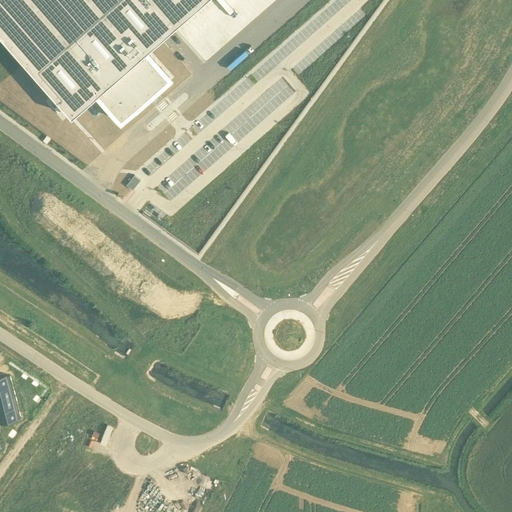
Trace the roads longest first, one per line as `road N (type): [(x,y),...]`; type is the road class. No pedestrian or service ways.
road 1 (tertiary): [(511,53),(303,305)]
road 2 (tertiary): [(319,322),(511,84)]
road 3 (tertiary): [(0,334),(126,418),(182,444),(204,444),(248,404)]
road 4 (unclassified): [(224,288),(0,122)]
road 5 (unclassified): [(316,351),(382,421),(511,504)]
